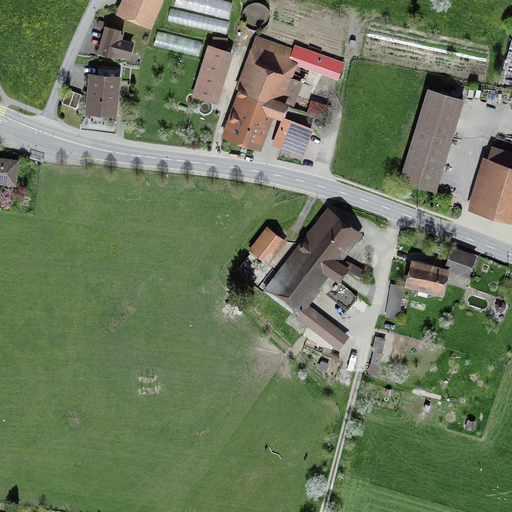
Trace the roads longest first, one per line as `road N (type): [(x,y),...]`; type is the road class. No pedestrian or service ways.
road 1 (primary): [(41,131),(120,153),(300,180),(511,255)]
road 2 (track): [(359,369),(322,511)]
road 3 (residential): [(41,131),(96,0)]
